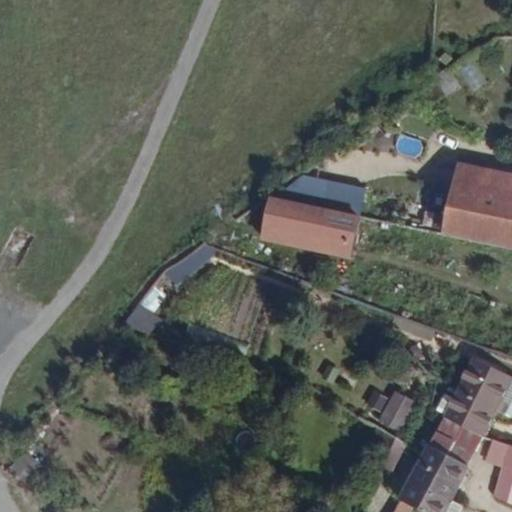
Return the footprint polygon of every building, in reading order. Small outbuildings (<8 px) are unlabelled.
[(511,192),(511,172),(459,163),(456,182),(475,185),(511,192)] [(358,215),(364,187),(323,179),(321,190),(296,186),(292,201),(294,201),(358,215)] [(511,247),(511,192),(475,185),(456,182),(445,235),(511,247)] [(294,201),(292,201),(272,196),(268,199),(260,235),(284,240),(294,201)] [(348,255),(358,215),(294,201),(284,240),(348,255)] [(180,282),(219,250),(206,244),(164,273),(180,282)] [(138,304),(128,320),(136,326),(154,336),(164,320),(138,304)] [(485,437),(511,378),(511,375),(473,358),(445,420),(485,438),(485,437)] [(399,429),(414,400),(396,392),(382,421),(399,429)] [(472,466),(485,438),(445,420),(441,418),(428,446),(472,466)] [(503,466),(508,445),(493,440),(487,459),(488,462),(503,466)] [(511,503),(511,445),(508,445),(503,466),(494,498),(511,503)] [(472,466),(428,446),(424,454),(401,501),(415,508),(421,511),(462,511),(466,504),(455,502),(472,466)] [(401,501),(394,511),(412,511),(415,508),(401,501)]
